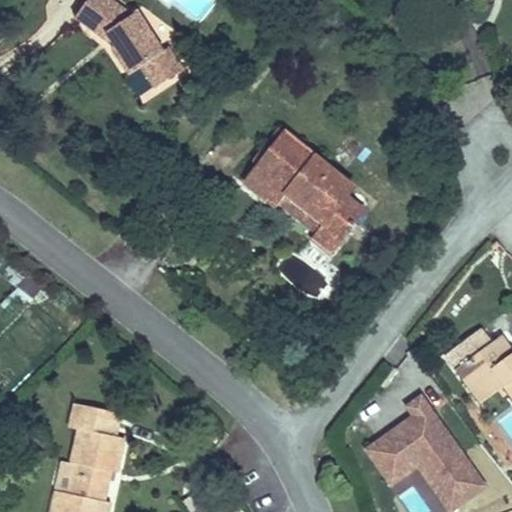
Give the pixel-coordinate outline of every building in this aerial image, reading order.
[(120,42),(126,35),(132,40),(126,47),(140,58),(142,56),(146,51),(163,65),(180,45),(184,40),(159,20),(145,9),(129,0),(74,0),(70,9),(91,21),(103,27),(101,32),(120,42)] [(150,1),(145,9),(159,20),(166,13),(150,1)] [(89,25),(101,32),(103,27),(91,21),(89,25)] [(188,51),(180,45),(163,65),(146,51),(142,56),(167,76),(188,51)] [(127,84),(138,101),(152,92),(141,75),(127,84)] [(255,160),(260,164),(285,132),(281,128),(255,160)] [(260,164),(246,181),(277,206),(279,203),(287,194),(324,223),(316,233),(312,238),(331,253),(365,211),(347,197),(354,188),(285,132),(260,164)] [(287,194),(279,203),(316,233),(324,223),(287,194)] [(457,347),(468,361),(491,344),(480,330),(457,347)] [(468,361),(458,368),(483,402),(506,385),(511,393),(511,352),(501,337),(491,344),(468,361)] [(444,511),(457,511),(489,491),(428,402),(360,448),(390,492),(418,473),(444,511)] [(58,492),(53,511),(107,511),(109,503),(103,502),(110,471),(116,472),(124,438),(115,436),(120,414),(77,404),(72,428),(80,430),(73,463),(78,465),(71,495),(58,492)] [(498,423),(502,430),(511,423),(507,417),(498,423)] [(64,462),(58,492),(71,495),(78,465),(73,463),(64,462)]
